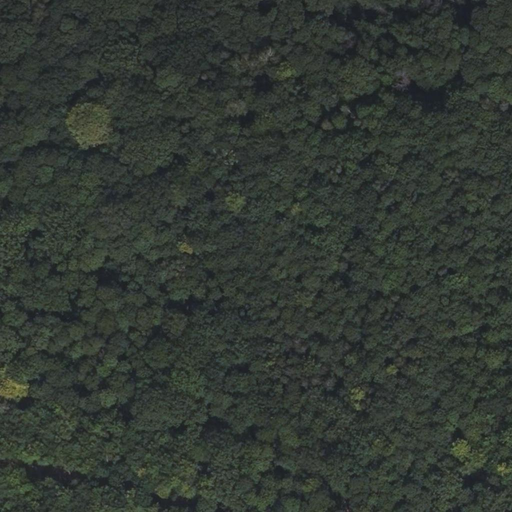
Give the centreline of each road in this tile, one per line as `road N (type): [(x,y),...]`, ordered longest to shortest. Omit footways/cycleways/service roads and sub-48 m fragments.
road 1 (track): [(0,392),(511,490)]
road 2 (track): [(159,97),(206,431),(225,511)]
road 3 (track): [(159,97),(280,73),(460,97)]
road 4 (track): [(0,192),(105,114),(159,97)]
